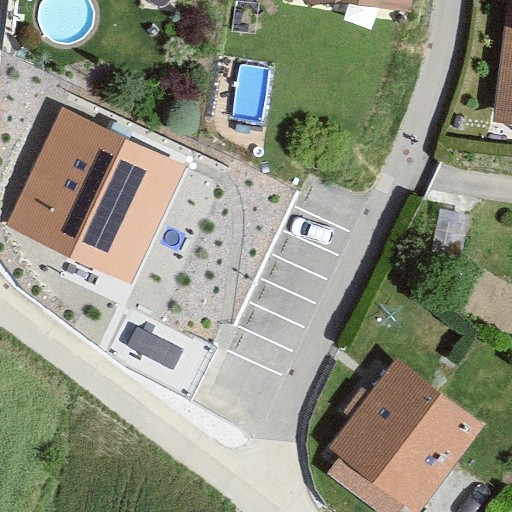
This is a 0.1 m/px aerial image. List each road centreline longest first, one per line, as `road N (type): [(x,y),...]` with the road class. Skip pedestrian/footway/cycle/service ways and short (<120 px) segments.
road 1 (residential): [(262,495),(320,336),(411,155),(447,53),(453,0)]
road 2 (residential): [(0,303),(262,495)]
